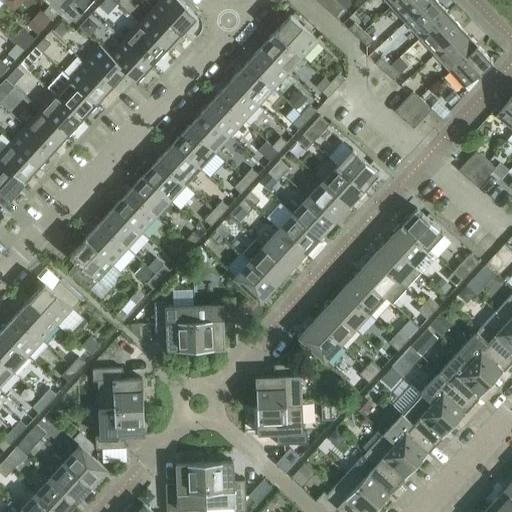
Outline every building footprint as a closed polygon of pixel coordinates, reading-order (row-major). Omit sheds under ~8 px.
[(65,0),(59,7),(75,23),(96,0),(65,0)] [(112,0),(104,0),(99,6),(108,14),(117,4),(116,3),(112,0)] [(178,0),(161,0),(154,8),(182,34),(197,17),(178,0)] [(316,0),(332,14),(340,5),(335,0),(316,0)] [(398,0),(391,7),(406,23),(430,0),(398,0)] [(436,0),(430,0),(406,23),(420,39),(448,13),(436,0)] [(340,5),(332,14),(338,20),(346,10),(340,5)] [(58,14),(49,6),(43,13),(52,21),(58,14)] [(154,8),(139,24),(167,50),(182,34),(154,8)] [(42,12),(29,27),(39,35),(52,21),(43,13),(42,12)] [(448,13),(420,39),(435,55),(463,29),(448,13)] [(291,15),(275,32),(303,58),(319,41),(291,15)] [(89,17),(80,27),(90,35),(95,30),(95,22),(89,17)] [(62,21),(54,31),(61,38),(70,29),(62,21)] [(349,30),(358,38),(364,32),(355,23),(349,30)] [(139,24),(125,40),(152,66),(167,50),(139,24)] [(463,29),(435,55),(449,71),(477,45),(463,29)] [(24,30),(14,42),(17,45),(24,51),(35,40),(24,30)] [(275,32),(261,48),(289,74),(303,58),(275,32)] [(364,32),(358,38),(367,47),(373,40),(364,32)] [(45,38),(36,47),(42,53),(51,44),(45,38)] [(125,40),(110,56),(127,72),(137,82),(152,66),(125,40)] [(477,45),(449,71),(465,88),(493,62),(477,45)] [(100,46),(84,62),(112,88),(127,72),(110,56),(100,46)] [(36,47),(21,64),(28,70),(32,64),(42,53),(36,47)] [(289,74),(261,48),(246,64),(274,89),(289,74)] [(375,64),(385,72),(391,66),(381,57),(375,64)] [(0,58),(0,77),(9,67),(0,58)] [(84,62),(70,78),(98,104),(112,88),(84,62)] [(274,89),(246,64),(231,80),(259,105),(274,89)] [(391,66),(385,72),(394,81),(400,74),(391,66)] [(17,67),(7,79),(14,85),(24,74),(17,67)] [(48,88),(55,95),(83,120),(98,104),(70,78),(63,72),(48,88)] [(339,73),(331,83),(337,89),(346,79),(339,73)] [(7,79),(0,86),(0,87),(7,94),(15,86),(14,85),(7,79)] [(231,80),(217,96),(245,121),(259,105),(231,80)] [(337,89),(331,83),(322,92),(329,98),(337,89)] [(395,112),(404,120),(423,101),(413,92),(395,112)] [(297,93),(289,101),(298,109),(305,101),(297,93)] [(55,95),(41,110),(68,136),(83,120),(55,95)] [(511,95),(496,116),(511,128),(511,95)] [(217,96),(202,111),(230,137),(245,121),(217,96)] [(423,101),(404,120),(414,129),(432,109),(423,101)] [(310,105),(301,114),(308,120),(316,111),(310,105)] [(41,110),(26,126),(54,152),(68,136),(41,110)] [(202,111),(188,127),(216,153),(230,137),(202,111)] [(308,120),(301,114),(293,124),(299,130),(308,120)] [(320,116),(303,135),(312,143),(330,124),(320,116)] [(26,126),(11,142),(39,168),(54,152),(26,126)] [(188,127),(173,143),(201,169),(216,153),(188,127)] [(312,143),(303,135),(297,141),(307,150),(312,143)] [(281,137),(272,146),(279,152),(287,143),(281,137)] [(11,142),(0,154),(0,160),(25,183),(39,168),(11,142)] [(173,143),(158,160),(186,185),(201,169),(173,143)] [(279,152),(272,146),(264,156),(270,162),(279,152)] [(353,149),(337,166),(366,192),(373,184),(371,182),(379,174),(353,149)] [(459,171),(468,179),(487,159),(477,151),(459,171)] [(487,159),(468,179),(478,188),(496,168),(487,159)] [(25,183),(0,160),(0,195),(2,193),(9,200),(25,183)] [(158,160),(143,176),(171,201),(186,185),(158,160)] [(280,160),(274,166),(283,175),(289,169),(280,160)] [(283,175),(274,166),(268,173),(277,181),(283,175)] [(337,166),(323,182),(349,206),(357,198),(358,200),(366,192),(337,166)] [(252,169),(243,178),(250,184),(258,175),(252,169)] [(143,176),(129,191),(157,217),(171,201),(143,176)] [(250,184),(243,178),(235,187),(241,193),(250,184)] [(323,182),(308,198),(335,222),(349,206),(323,182)] [(129,191),(114,207),(142,233),(157,217),(129,191)] [(250,192),(245,198),(254,207),(260,201),(250,192)] [(254,207),(245,198),(239,205),(248,213),(254,207)] [(308,198),(294,214),(320,238),(335,222),(308,198)] [(222,201),(213,210),(220,216),(228,207),(222,201)] [(114,207),(100,223),(128,249),(142,233),(114,207)] [(407,216),(400,224),(428,250),(444,233),(417,209),(409,217),(407,216)] [(220,216),(213,210),(205,220),(211,226),(220,216)] [(294,214),(279,230),(305,254),(320,238),(294,214)] [(100,223),(85,239),(113,265),(128,249),(100,223)] [(221,224),(215,230),(225,239),(231,233),(221,224)] [(395,233),(387,241),(414,266),(428,250),(400,224),(393,232),(395,233)] [(225,239),(215,230),(210,237),(219,245),(225,239)] [(279,230),(264,245),(291,270),(305,254),(279,230)] [(193,233),(184,242),(191,248),(199,239),(193,233)] [(113,265),(85,239),(70,256),(77,263),(69,271),(90,290),(113,265)] [(257,239),(242,255),(276,286),(291,270),(264,245),(257,239)] [(421,272),(414,266),(387,241),(373,257),(399,281),(407,288),(421,272)] [(191,248),(184,242),(176,251),(182,257),(191,248)] [(276,286),(242,255),(241,253),(226,269),(233,276),(233,277),(262,304),(264,302),(262,301),(276,286)] [(470,254),(453,273),(462,281),(480,262),(470,254)] [(399,281),(373,257),(358,273),(385,297),(391,303),(392,304),(407,288),(399,281)] [(163,265),(155,274),(162,280),(170,271),(163,265)] [(485,265),(478,273),(488,282),(496,274),(487,266),(485,265)] [(358,273),(344,289),(370,313),(376,319),(391,303),(385,297),(358,273)] [(462,281),(453,273),(447,279),(457,287),(462,281)] [(162,280),(155,274),(146,283),(153,289),(162,280)] [(441,279),(435,285),(444,294),(450,288),(441,279)] [(45,283),(30,299),(58,325),(81,300),(60,281),(52,290),(45,283)] [(467,285),(458,295),(463,299),(470,298),(475,293),(467,285)] [(344,289),(329,305),(355,329),(370,313),(344,289)] [(139,290),(130,299),(136,304),(145,295),(139,290)] [(511,293),(496,312),(511,326),(511,293)] [(430,298),(424,304),(433,313),(439,306),(430,298)] [(30,299),(15,315),(43,341),(58,325),(30,299)] [(222,304),(194,305),(196,350),(225,349),(224,330),(235,329),(234,299),(222,300),(222,304)] [(196,350),(194,305),(167,307),(167,302),(154,303),(155,333),(167,332),(168,351),(196,350)] [(256,303),(247,312),(255,320),(264,310),(256,303)] [(433,313),(424,304),(418,310),(428,319),(433,313)] [(329,305),(314,321),(341,345),(355,329),(329,305)] [(511,326),(496,312),(477,332),(510,362),(511,360),(511,326)] [(15,315),(1,331),(28,357),(43,341),(15,315)] [(439,315),(430,326),(438,334),(448,323),(439,315)] [(341,345),(314,321),(300,336),(299,335),(297,336),(327,363),(328,362),(327,360),(341,345)] [(131,325),(130,331),(140,339),(139,324),(131,325)] [(401,329),(395,336),(404,344),(410,338),(401,329)] [(1,331),(0,331),(0,360),(14,373),(28,357),(1,331)] [(477,332),(458,352),(491,383),(510,362),(477,332)] [(404,344),(395,336),(389,342),(399,351),(404,344)] [(420,336),(411,346),(421,355),(430,345),(420,336)] [(90,337),(83,346),(93,355),(100,347),(90,337)] [(458,352),(440,373),(473,403),(491,383),(458,352)] [(79,357),(70,366),(77,372),(85,363),(79,357)] [(401,357),(392,367),(402,376),(411,366),(401,357)] [(0,360),(0,387),(14,373),(0,360)] [(372,361),(366,367),(375,376),(381,370),(372,361)] [(256,377),(257,406),(302,404),(301,376),(305,376),(305,364),(275,365),(275,377),(256,377)] [(77,372),(70,366),(62,376),(68,382),(77,372)] [(375,376),(366,367),(360,374),(369,382),(375,376)] [(392,367),(381,379),(391,388),(402,376),(392,367)] [(98,381),(99,409),(144,407),(142,379),(123,379),(123,368),(93,369),(93,382),(98,381)] [(440,373),(421,393),(454,424),(473,403),(440,373)] [(50,389),(41,398),(48,404),(56,395),(50,389)] [(421,393),(402,414),(435,444),(454,424),(421,393)] [(48,404),(41,398),(33,407),(39,413),(48,404)] [(363,398),(355,407),(363,415),(371,405),(363,398)] [(302,404),(257,406),(258,434),(277,434),(278,445),(308,444),(307,432),(303,432),(302,404)] [(144,407),(99,409),(100,437),(96,437),(96,449),(126,448),(126,437),(145,436),(144,407)] [(402,414),(383,434),(416,464),(435,444),(402,414)] [(21,421),(12,430),(19,436),(27,427),(21,421)] [(37,424),(31,431),(41,439),(47,433),(37,424)] [(336,428),(328,437),(337,446),(345,437),(336,428)] [(19,436),(12,430),(4,439),(10,445),(19,436)] [(41,439),(31,431),(25,437),(35,446),(41,439)] [(80,433),(74,439),(77,442),(90,454),(96,447),(80,433)] [(383,434),(365,454),(398,485),(416,464),(383,434)] [(78,445),(64,461),(92,486),(106,471),(107,473),(109,471),(90,454),(77,442),(76,444),(78,445)] [(365,454),(346,475),(379,505),(398,485),(365,454)] [(8,456),(2,463),(12,471),(17,465),(8,456)] [(285,458),(277,466),(284,473),(286,474),(293,465),(285,458)] [(64,461),(49,477),(77,502),(92,486),(64,461)] [(233,462),(205,463),(207,508),(234,507),(234,511),(247,511),(245,481),(234,481),(233,462)] [(12,471),(2,463),(0,464),(0,472),(6,478),(12,471)] [(207,508),(205,463),(176,464),(177,484),(166,484),(166,511),(178,511),(179,509),(207,508)] [(303,463),(291,476),(300,484),(312,471),(303,463)] [(372,511),(379,505),(346,475),(327,495),(324,492),(316,501),(327,511),(372,511)] [(49,477),(35,493),(55,511),(68,511),(77,502),(49,477)] [(511,511),(511,496),(505,490),(490,506),(496,511),(511,511)] [(29,499),(21,509),(23,511),(55,511),(35,493),(29,499)] [(144,506),(138,511),(152,511),(143,503),(142,505),(144,506)]
